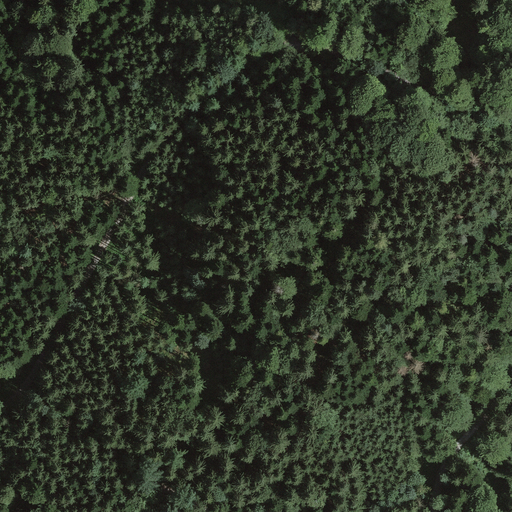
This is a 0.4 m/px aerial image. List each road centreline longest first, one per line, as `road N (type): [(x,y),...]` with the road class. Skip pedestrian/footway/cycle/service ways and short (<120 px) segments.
road 1 (track): [(0,408),(28,382),(152,153),(250,65),(299,44),(511,126)]
road 2 (track): [(511,364),(447,447),(423,511)]
